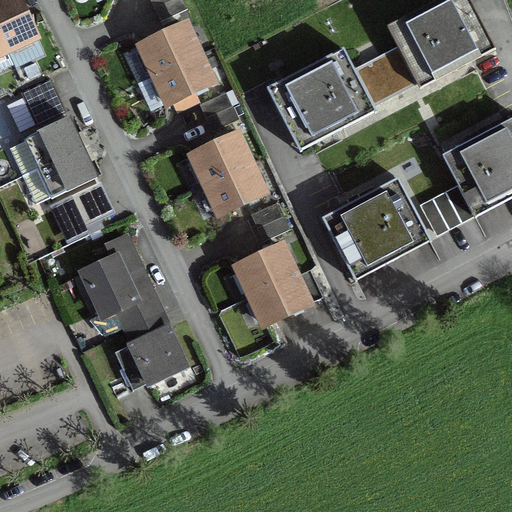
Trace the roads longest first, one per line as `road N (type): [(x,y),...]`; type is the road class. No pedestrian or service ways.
road 1 (residential): [(236,402),(49,0)]
road 2 (residential): [(236,402),(511,250)]
road 3 (residential): [(0,503),(236,402)]
